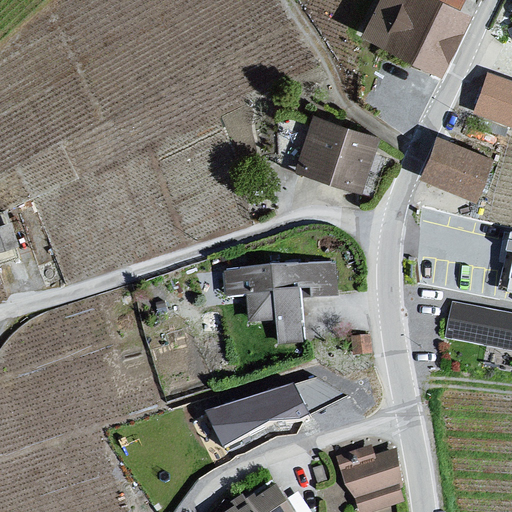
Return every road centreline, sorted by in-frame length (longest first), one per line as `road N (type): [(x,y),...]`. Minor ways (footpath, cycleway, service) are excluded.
road 1 (tertiary): [(491,0),(407,174),(398,229),(395,289),(426,511)]
road 2 (track): [(416,154),(352,107),(289,0)]
